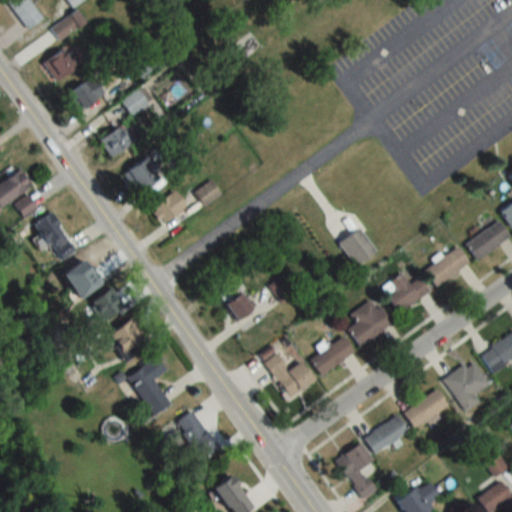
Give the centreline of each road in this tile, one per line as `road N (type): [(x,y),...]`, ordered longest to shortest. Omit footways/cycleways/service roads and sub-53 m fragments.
road 1 (tertiary): [(309,511),(0,74)]
road 2 (residential): [(269,455),(511,278)]
